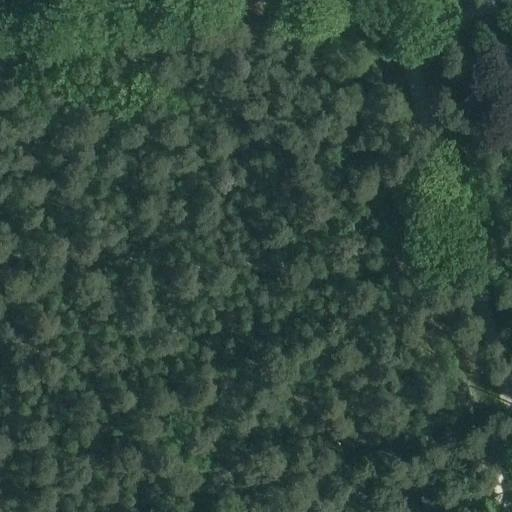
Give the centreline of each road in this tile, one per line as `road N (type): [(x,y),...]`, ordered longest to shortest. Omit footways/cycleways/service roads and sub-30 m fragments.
road 1 (track): [(398,7),(0,5)]
road 2 (track): [(449,208),(511,409)]
road 3 (track): [(405,35),(449,208)]
